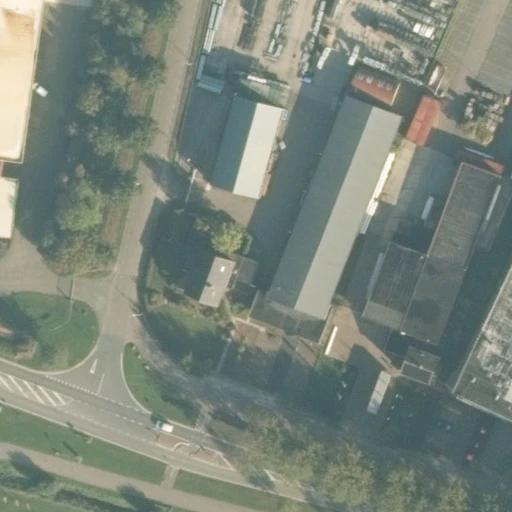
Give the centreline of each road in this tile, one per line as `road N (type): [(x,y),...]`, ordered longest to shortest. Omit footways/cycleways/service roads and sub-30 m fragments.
road 1 (unclassified): [(511,506),(212,398),(164,367),(117,314)]
road 2 (tertiary): [(117,314),(190,0)]
road 3 (primary): [(342,499),(94,401)]
road 4 (primary): [(87,427),(211,471),(342,499)]
